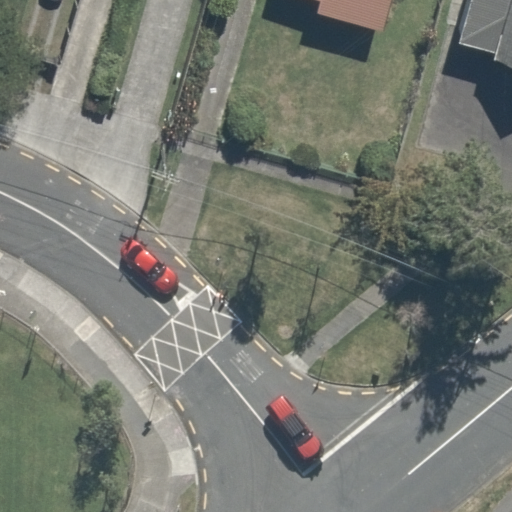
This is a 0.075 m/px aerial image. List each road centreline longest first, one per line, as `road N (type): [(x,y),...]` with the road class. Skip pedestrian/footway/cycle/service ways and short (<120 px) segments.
road 1 (unclassified): [(0,191),(115,267),(190,333),(336,511)]
road 2 (tertiary): [(366,511),(511,389)]
